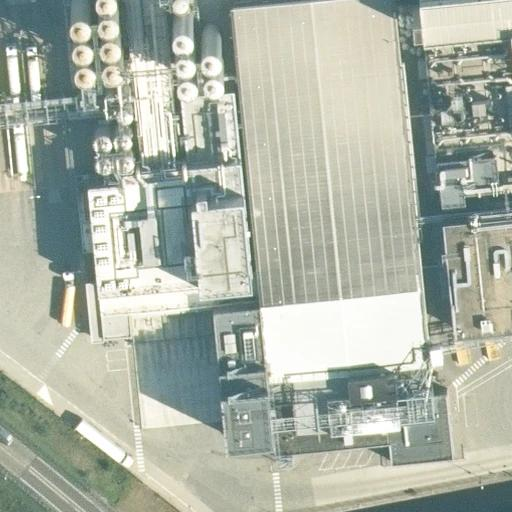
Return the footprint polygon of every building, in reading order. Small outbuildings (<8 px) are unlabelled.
[(70,0),(71,2),(72,5),(75,8),(79,9),(83,9),(87,8),(89,5),(91,1),(90,0),(70,0)] [(123,170),(77,175),(80,211),(91,210),(92,217),(81,218),(84,246),(95,245),(101,312),(212,301),(226,434),(272,430),(274,451),(388,439),(390,460),(453,454),(447,388),(431,389),(392,2),(411,0),(412,15),(421,14),(426,57),(416,58),(418,75),(427,74),(431,111),(422,112),(426,150),(435,149),(440,199),(465,196),(465,195),(511,189),(511,203),(442,211),(454,326),(511,320),(511,239),(511,226),(511,0),(344,0),(331,7),(326,0),(230,0),(232,26),(256,265),(191,272),(165,0),(125,0),(130,53),(98,56),(101,84),(78,87),(81,114),(135,109),(140,159),(122,161),(123,170)] [(173,9),(173,13),(173,17),(176,20),(179,22),(183,23),(187,22),(190,20),(192,16),(193,13),(192,9),(190,5),(186,3),(183,3),(179,3),(175,6),(173,9)] [(103,14),(101,18),(101,22),(103,25),(105,28),(109,30),(113,30),(117,28),(119,25),(121,22),(121,18),(119,14),(117,11),(113,10),(109,10),(105,11),(103,14)] [(73,20),(73,24),(74,28),(77,31),(81,33),(85,33),(89,31),(92,28),(93,25),(93,21),(92,17),(89,14),(85,12),(81,12),(78,14),(75,17),(73,20)] [(201,30),(201,34),(202,38),(204,41),(207,43),(211,44),(215,43),(218,40),(220,37),(221,33),(220,29),(218,26),(214,24),(210,23),(206,24),(203,27),(201,30)] [(176,32),(175,35),(175,39),(177,43),(180,45),(184,46),(188,46),(191,44),(193,41),(194,37),(194,33),(192,30),(189,27),(185,26),(181,27),(178,29),(176,32)] [(103,41),(103,45),(104,48),(107,51),(111,53),(115,53),(119,52),(122,49),(123,45),(123,41),(122,37),(119,34),(115,33),(111,33),(107,34),(104,37),(103,41)] [(76,43),(75,47),(76,50),(79,53),(82,55),(86,56),(90,55),(93,52),(95,49),(95,45),(94,41),(92,38),(88,36),(84,35),(80,37),(77,39),(76,43)] [(203,54),(203,58),(204,61),(207,64),(210,66),(214,66),(218,65),(221,63),(222,59),(223,56),(221,52),(219,49),(216,47),(212,47),(208,48),(205,51),(203,54)] [(178,55),(177,58),(178,62),(180,66),(183,68),(187,69),(190,69),(194,67),(196,63),(197,60),(197,56),(195,52),(192,50),(188,49),(184,49),(181,51),(178,55)] [(115,122),(114,125),(116,129),(118,131),(121,132),(125,132),(128,131),(130,128),(131,125),(131,121),(129,118),(126,116),(122,116),(119,117),(116,119),(115,122)] [(94,125),(94,128),(96,132),(98,134),(102,135),(105,135),(108,133),(110,130),(111,127),(110,123),(108,120),(105,119),(102,118),(98,119),(96,122),(94,125)] [(117,144),(116,147),(117,150),(119,153),(122,154),(125,155),(129,154),(131,151),(132,148),(132,145),(131,142),(128,140),(125,139),(122,139),(119,141),(117,144)] [(98,144),(96,147),(97,150),(98,154),(101,156),(104,157),(108,156),(111,154),(113,151),(113,148),(112,144),(110,142),(107,140),(103,140),(100,141),(98,144)] [(434,154),(427,155),(429,172),(435,171),(434,154)] [(436,180),(429,181),(430,194),(437,193),(436,180)]
